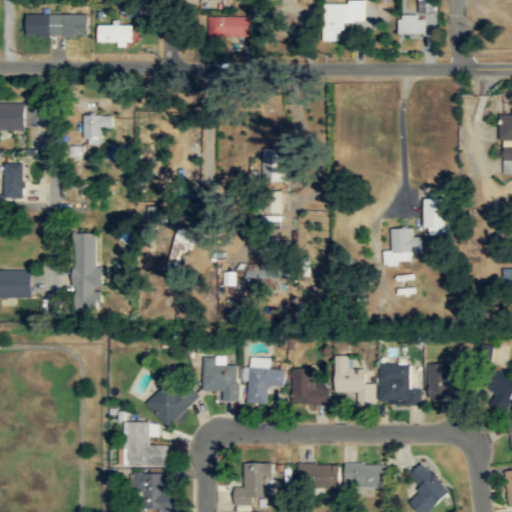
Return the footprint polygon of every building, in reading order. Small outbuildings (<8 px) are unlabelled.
[(437,0),(419,0),(419,16),(437,17),(437,0)] [(365,19),(365,1),(324,1),(324,39),(344,39),(344,19),(365,19)] [(136,15),(135,7),(121,9),(121,17),(136,15)] [(399,32),(425,32),(425,12),(398,14),(399,32)] [(26,36),(87,35),(86,14),(26,14),(26,36)] [(208,34),(253,34),(253,16),(208,16),(208,34)] [(132,43),(132,24),(97,24),(97,43),(132,43)] [(0,102),(0,130),(25,130),(24,102),(0,102)] [(511,172),(511,110),(501,110),(502,172),(511,172)] [(83,114),(83,140),(102,140),(102,124),(112,124),(112,114),(83,114)] [(284,148),(263,148),(263,181),(284,181),(284,148)] [(0,198),(22,198),(22,162),(0,162),(0,198)] [(266,210),(280,210),(280,194),(266,194),(266,210)] [(424,198),(424,234),(449,234),(449,198),(424,198)] [(180,247),(186,248),(187,240),(186,239),(187,228),(177,226),(170,267),(177,268),(180,247)] [(392,249),(384,249),(384,263),(415,263),(415,226),(392,226),(392,249)] [(101,266),(96,266),(96,232),(74,232),(73,311),(101,311),(101,266)] [(266,261),(267,277),(280,276),(280,261),(266,261)] [(511,267),(503,267),(503,291),(511,291),(511,267)] [(31,269),(0,269),(0,297),(31,297),(31,269)] [(202,390),(223,390),(222,401),(237,401),(238,365),(222,365),(222,357),(203,356),(202,390)] [(336,391),(358,391),(358,404),(369,404),(369,371),(352,371),(352,356),(335,356),(336,391)] [(428,362),(428,397),(461,397),(461,379),(450,379),(450,362),(428,362)] [(421,403),(421,386),(410,386),(410,363),(380,363),(380,403),(421,403)] [(284,367),(248,366),(247,402),(268,403),(268,385),(284,386),(284,367)] [(511,399),(511,375),(494,367),(485,386),(496,391),(490,404),(506,412),(511,399)] [(314,388),(314,368),(292,368),(292,404),(330,404),(330,388),(314,388)] [(169,425),(199,396),(177,374),(147,403),(169,425)] [(126,466),(167,466),(167,445),(153,445),(153,422),(126,423),(126,466)] [(234,485),(234,503),(266,503),(266,461),(244,461),(244,485),(234,485)] [(416,482),(403,495),(420,511),(428,511),(450,490),(422,461),(409,474),(416,482)] [(340,463),(299,462),(299,486),(339,486),(340,463)] [(387,462),(345,462),(345,485),(387,485),(387,462)] [(143,511),(175,511),(176,491),(163,491),(164,472),(132,472),(132,491),(143,491),(143,511),(144,511),(143,511)]
